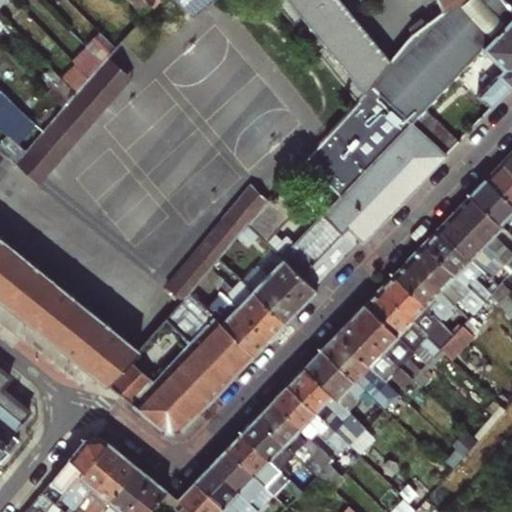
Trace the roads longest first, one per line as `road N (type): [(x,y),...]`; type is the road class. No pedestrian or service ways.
road 1 (residential): [(58,395),(116,418),(158,452),(193,453),(511,123)]
road 2 (residential): [(0,503),(55,435),(58,395)]
